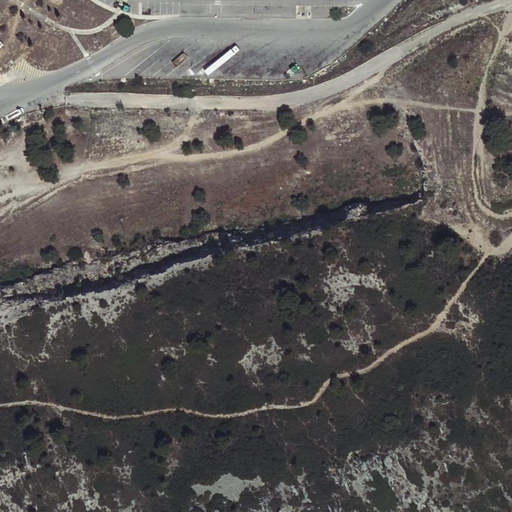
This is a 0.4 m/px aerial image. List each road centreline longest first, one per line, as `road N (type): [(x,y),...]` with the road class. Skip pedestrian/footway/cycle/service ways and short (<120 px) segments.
road 1 (unclassified): [(17,97),(279,101),(340,84),(454,19),(507,0)]
road 2 (track): [(0,196),(67,170),(154,152),(234,150),(271,137),(377,78),(382,61)]
road 3 (track): [(511,8),(477,109),(481,203),(498,217),(511,211)]
road 4 (track): [(327,106),(386,100),(511,108)]
